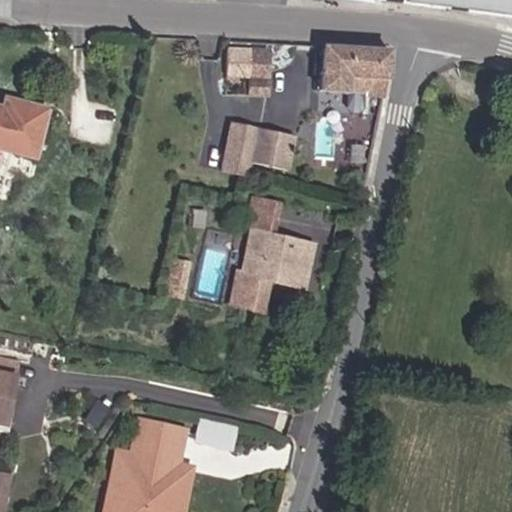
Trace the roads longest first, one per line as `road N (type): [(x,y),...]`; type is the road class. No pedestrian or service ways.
road 1 (tertiary): [(0,4),(422,33)]
road 2 (residential): [(402,114),(345,386),(307,511)]
